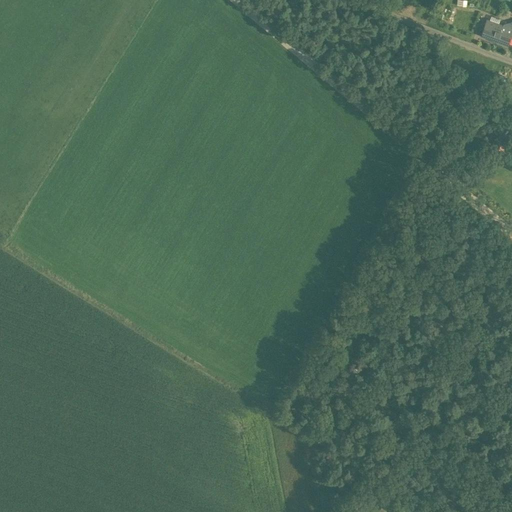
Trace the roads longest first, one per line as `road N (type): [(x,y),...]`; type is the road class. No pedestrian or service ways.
road 1 (unclassified): [(511,232),(234,0)]
road 2 (track): [(511,309),(350,511)]
road 3 (unclassified): [(511,62),(355,0)]
